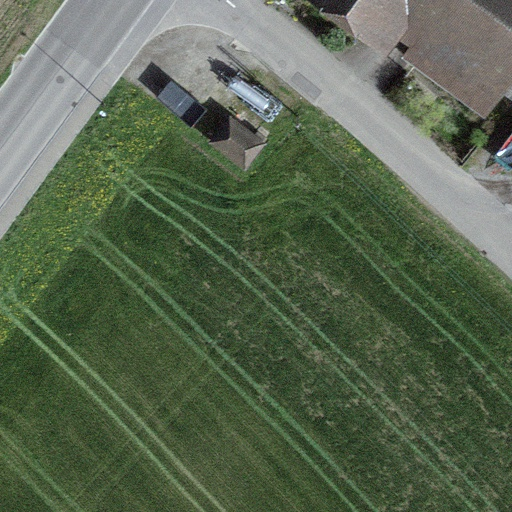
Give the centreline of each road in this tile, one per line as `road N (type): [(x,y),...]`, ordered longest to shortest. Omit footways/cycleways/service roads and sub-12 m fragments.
road 1 (residential): [(511,256),(345,97),(223,0)]
road 2 (secondary): [(109,0),(0,151)]
